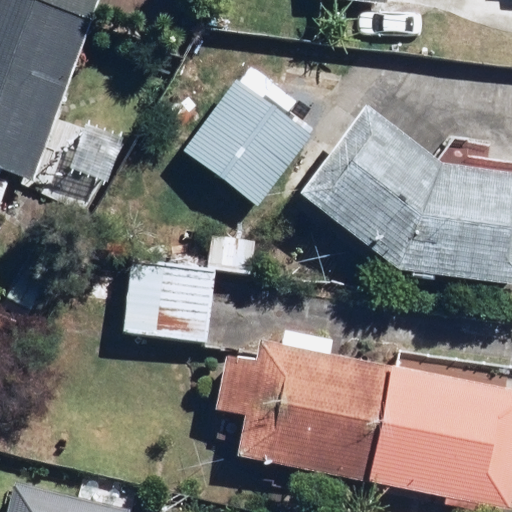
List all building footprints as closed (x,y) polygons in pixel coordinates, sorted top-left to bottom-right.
[(0,0),(0,203),(12,171),(31,178),(95,0),(0,0)] [(352,90),(277,198),(397,282),(511,293),(511,161),(446,155),(352,90)] [(123,144),(68,123),(40,193),(95,215),(123,144)] [(0,313),(29,327),(57,270),(23,253),(0,300),(0,313)] [(134,253),(125,335),(215,345),(223,262),(134,253)] [(511,386),(264,338),(260,362),(233,357),(222,411),(249,417),(241,459),(511,511),(511,507),(511,386)] [(128,511),(129,510),(15,483),(8,511),(128,511)]
